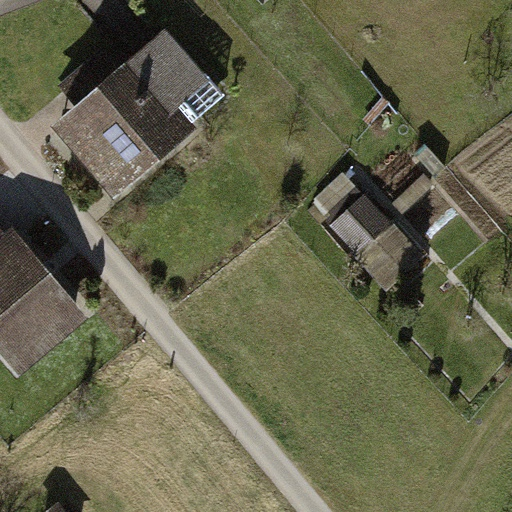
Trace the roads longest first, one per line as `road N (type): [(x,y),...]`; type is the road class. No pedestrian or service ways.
road 1 (residential): [(316,511),(0,130)]
road 2 (track): [(445,511),(487,417),(511,393)]
